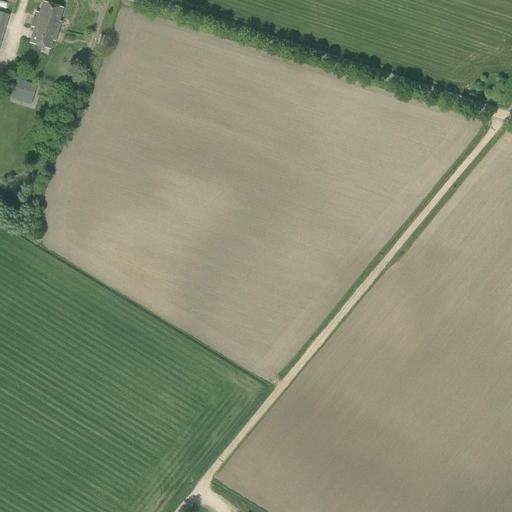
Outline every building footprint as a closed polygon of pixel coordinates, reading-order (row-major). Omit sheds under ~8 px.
[(64,9),(43,2),(35,27),(42,30),(44,25),(57,30),(64,9)] [(0,44),(9,15),(0,11),(0,44)] [(30,42),(51,49),(57,30),(44,25),(42,30),(35,27),(30,42)] [(88,75),(92,63),(82,59),(78,71),(88,75)] [(36,86),(17,80),(11,99),(31,106),(36,86)] [(57,81),(51,86),(56,92),(62,87),(57,81)]
